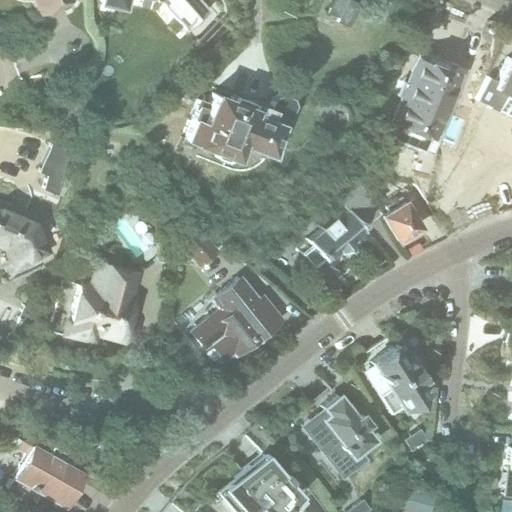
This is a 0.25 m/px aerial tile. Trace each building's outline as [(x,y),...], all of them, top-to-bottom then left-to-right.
[(30,0),(34,9),(53,0),(30,0)] [(347,26),(357,3),(350,0),(331,0),(326,13),(337,17),(336,21),(347,26)] [(418,50),(411,69),(412,69),(399,103),(396,104),(392,114),(393,117),(392,121),(393,122),(390,130),(391,134),(418,144),(422,142),(425,134),(426,135),(453,64),(418,50)] [(489,116),(491,110),(511,120),(511,60),(506,57),(494,82),(485,78),(474,101),(482,105),(479,111),(489,116)] [(232,157),(237,142),(267,153),(278,124),(280,125),(282,120),(287,122),(293,105),(288,103),(290,98),(280,94),(278,99),(273,97),(268,109),(233,95),(231,100),(211,93),(207,103),(197,99),(194,107),(196,108),(184,139),(212,150),(214,157),(225,161),(232,157)] [(448,151),(460,169),(495,146),(483,128),(448,151)] [(48,153),(35,185),(44,188),(38,201),(52,207),(71,162),(48,153)] [(363,230),(359,225),(355,220),(356,219),(353,216),(371,202),(356,179),(334,197),(343,208),(331,218),(327,213),(315,223),(319,228),(307,238),(306,237),(305,238),(313,248),(312,249),(315,253),(316,252),(324,262),(326,261),(325,260),(336,250),(337,251),(350,240),(349,239),(361,230),(362,231),(363,230)] [(417,225),(401,200),(379,214),(395,239),(417,225)] [(0,269),(8,273),(11,279),(34,269),(29,257),(44,252),(32,221),(0,206),(0,269)] [(141,207),(137,211),(138,217),(142,220),(147,220),(151,216),(151,211),(147,207),(141,207)] [(196,266),(216,250),(198,227),(178,243),(196,266)] [(77,284),(65,331),(90,337),(91,330),(118,337),(118,335),(121,336),(127,332),(128,326),(125,320),(122,320),(123,318),(119,318),(121,310),(125,311),(128,298),(125,297),(131,271),(96,262),(90,288),(77,284)] [(254,299),(235,275),(213,293),(216,297),(212,300),(222,312),(210,322),(206,318),(189,331),(202,347),(208,343),(220,358),(231,350),(234,353),(252,339),(250,336),(258,330),(260,332),(277,319),(259,295),(254,299)] [(35,315),(24,311),(15,330),(27,334),(35,315)] [(391,347),(391,346),(368,361),(375,371),(373,372),(375,375),(377,374),(385,387),(375,393),(387,412),(397,405),(398,407),(421,393),(420,392),(425,389),(417,376),(418,376),(408,360),(407,361),(396,344),(391,347)] [(368,437),(359,426),(364,421),(356,411),(351,416),(333,393),(318,405),(324,412),(318,417),(318,418),(311,424),(324,441),(317,447),(331,464),(346,453),(347,454),(368,437)] [(31,445),(13,476),(62,504),(79,472),(31,445)] [(193,511),(192,511),(271,511),(296,491),(282,475),(283,474),(279,468),(277,470),(259,449),(239,466),(235,462),(217,478),(221,482),(208,494),(202,500),(193,511)] [(402,481),(401,477),(397,474),(389,477),(387,480),(388,484),(392,487),(400,484),(402,481)] [(301,497),(294,503),(300,511),(324,511),(308,490),(301,497)] [(344,511),(359,511),(366,507),(360,500),(344,511)]
